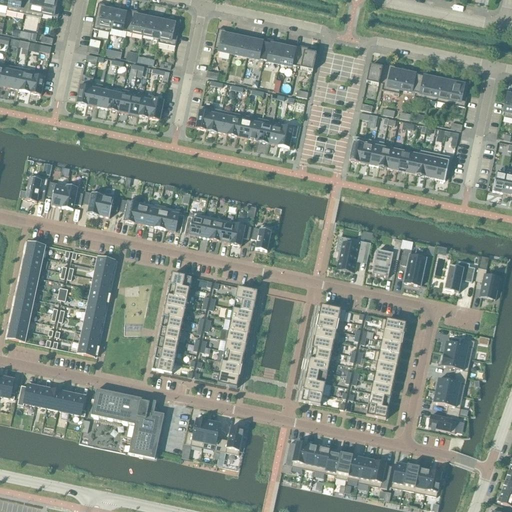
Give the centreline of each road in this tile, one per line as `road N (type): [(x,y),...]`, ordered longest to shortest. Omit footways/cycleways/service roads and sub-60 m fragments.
road 1 (residential): [(432,309),(0,217)]
road 2 (residential): [(0,361),(404,446)]
road 3 (residential): [(432,309),(404,446)]
road 4 (residential): [(328,36),(302,165)]
road 5 (residential): [(337,172),(366,44)]
road 6 (residential): [(328,36),(203,4)]
road 7 (residential): [(493,66),(366,44)]
road 8 (tertiary): [(377,0),(502,28)]
road 9 (residential): [(203,4),(177,127)]
road 10 (residential): [(467,187),(493,66)]
